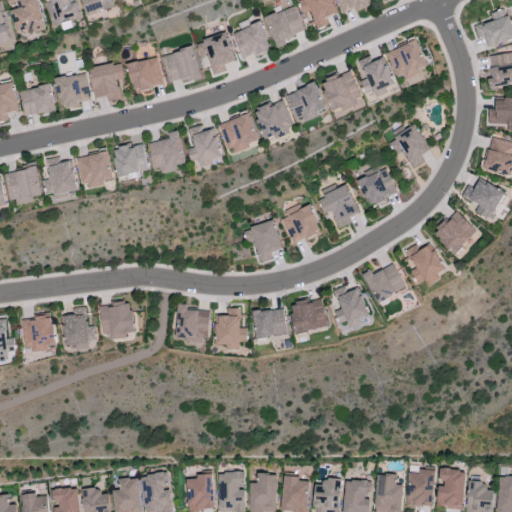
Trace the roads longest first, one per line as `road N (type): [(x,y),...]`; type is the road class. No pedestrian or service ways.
road 1 (residential): [(439,9),(465,78),(465,118),(451,172),(412,220),(347,262),(268,288),(203,292),(143,280),(0,299)]
road 2 (residential): [(0,147),(218,102),(457,0)]
